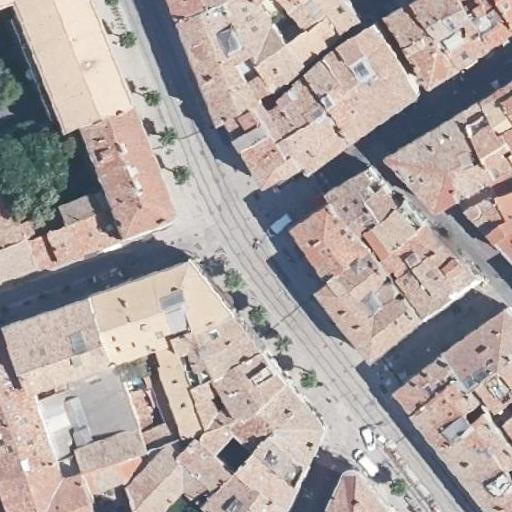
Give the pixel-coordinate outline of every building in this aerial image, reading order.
[(0,0),(0,7),(6,5),(49,111),(0,130),(0,160),(73,129),(126,105),(112,70),(84,0),(0,0)] [(177,0),(182,11),(209,0),(177,0)] [(209,0),(182,11),(186,21),(195,43),(223,115),(232,113),(244,106),(265,92),(263,90),(273,83),(278,80),(280,82),(289,74),(328,41),(300,8),(293,1),(294,0),(209,0)] [(300,8),(328,41),(354,21),(363,13),(352,0),(294,0),(293,1),(300,8)] [(448,70),(461,61),(418,0),(408,0),(390,11),(397,22),(400,27),(411,44),(433,79),(448,70)] [(418,0),(461,61),(476,51),(494,40),(468,0),(418,0)] [(468,0),(494,40),(507,32),(511,28),(511,10),(506,0),(468,0)] [(332,49),(329,52),(349,81),(374,122),(402,102),(421,89),(418,83),(409,67),(402,54),(394,43),(388,34),(386,31),(378,18),(345,39),(332,49)] [(329,52),(311,68),(327,89),(345,120),(355,136),(367,127),(374,122),(349,81),(329,52)] [(286,91),(271,101),(288,128),(296,140),(296,146),(306,159),(312,166),(321,159),(332,152),(355,136),(345,120),(327,89),(311,68),(286,91)] [(511,79),(499,87),(511,108),(511,79)] [(482,98),(468,108),(492,164),(507,154),(504,147),(511,142),(511,108),(499,87),(482,98)] [(271,101),(265,92),(244,106),(232,113),(235,119),(250,146),(267,178),(270,179),(289,168),(306,159),(296,146),(296,140),(288,128),(271,101)] [(16,207),(9,210),(34,272),(87,255),(121,243),(145,234),(163,228),(165,226),(167,224),(169,222),(169,220),(170,216),(169,214),(145,153),(137,133),(126,105),(73,129),(95,190),(27,216),(25,216),(24,215),(23,210),(17,207),(16,207)] [(468,108),(429,132),(415,141),(406,146),(392,155),(413,177),(441,206),(461,195),(464,194),(463,191),(490,176),(495,173),(492,164),(468,108)] [(511,147),(510,149),(511,152),(507,154),(492,164),(495,173),(490,176),(498,191),(511,186),(511,147)] [(371,201),(382,215),(402,198),(404,195),(403,194),(398,198),(385,181),(377,171),(372,165),(347,179),(328,190),(333,199),(350,219),(371,201)] [(498,191),(490,176),(463,191),(464,194),(461,195),(468,205),(471,208),(490,226),(507,213),(508,213),(508,212),(507,212),(498,191)] [(511,186),(498,191),(507,212),(508,212),(508,213),(507,213),(490,226),(500,237),(511,249),(511,186)] [(0,284),(34,272),(9,210),(0,187),(0,284)] [(387,253),(427,218),(412,203),(404,195),(402,198),(382,215),(367,227),(387,253)] [(333,277),(373,244),(371,241),(362,231),(350,219),(333,199),(313,212),(299,221),(298,222),(298,224),(298,225),(299,226),(314,248),(321,260),(333,277)] [(435,226),(427,218),(387,253),(401,273),(447,239),(435,226)] [(463,255),(447,239),(401,273),(396,276),(422,313),(425,311),(428,315),(461,291),(483,275),(463,255)] [(396,276),(382,257),(373,244),(333,277),(321,286),(346,318),(374,354),(408,325),(422,313),(396,276)] [(148,271),(91,290),(117,356),(179,332),(237,312),(214,282),(194,256),(148,271)] [(78,448),(87,473),(152,447),(117,356),(91,290),(53,303),(9,318),(55,456),(78,448)] [(474,384),(511,354),(511,307),(510,305),(496,315),(458,341),(447,348),(463,371),(474,384)] [(179,332),(193,371),(266,346),(261,340),(248,325),(237,312),(179,332)] [(0,475),(55,456),(9,318),(0,321),(0,475)] [(117,356),(152,447),(213,424),(193,371),(179,332),(117,356)] [(193,371),(213,424),(262,406),(264,405),(266,404),(268,402),(270,401),(294,380),(278,361),(266,346),(193,371)] [(416,408),(463,371),(447,348),(421,369),(399,387),(406,396),(416,408)] [(511,354),(474,384),(489,406),(495,413),(503,426),(511,437),(511,354)] [(489,406),(474,384),(463,371),(416,408),(428,424),(442,442),(489,406)] [(238,428),(258,447),(307,397),(300,389),(294,380),(270,401),(268,402),(266,404),(264,405),(262,406),(213,424),(152,447),(87,473),(100,511),(139,511),(140,511),(158,511),(184,484),(193,492),(225,480),(227,480),(228,479),(230,477),(231,476),(239,468),(219,448),(238,428)] [(307,397),(258,447),(239,468),(231,476),(230,477),(228,479),(227,480),(225,480),(193,492),(208,506),(211,509),(214,511),(289,511),(306,474),(306,473),(312,460),(327,424),(316,409),(307,397)] [(495,413),(489,406),(442,442),(469,475),(471,478),(478,486),(498,511),(511,511),(511,437),(503,426),(495,413)] [(100,511),(87,473),(78,448),(55,456),(0,475),(0,511),(100,511)] [(331,511),(397,511),(394,507),(364,469),(351,469),(332,511),(331,511)] [(208,506),(193,492),(190,495),(206,509),(208,506)]
